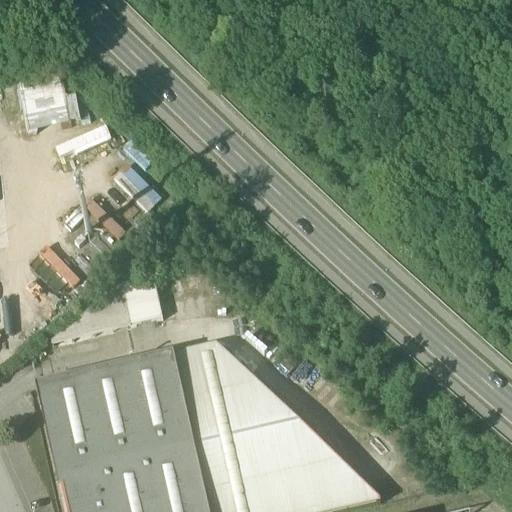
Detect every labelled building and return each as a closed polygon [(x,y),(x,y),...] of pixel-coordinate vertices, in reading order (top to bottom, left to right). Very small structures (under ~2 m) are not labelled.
[(53,96),(56,129),(76,127),(75,101),(62,102),(62,95),(53,96)] [(20,136),(29,136),(26,99),(17,99),(20,136)] [(140,220),(157,205),(123,169),(106,185),(140,220)] [(117,206),(107,217),(92,204),(85,212),(119,243),(136,224),(117,206)] [(121,289),(121,290),(130,330),(163,323),(153,282),(121,289)] [(53,348),(130,330),(121,290),(119,290),(86,318),(52,345),(53,348)] [(17,337),(38,337),(39,307),(17,306),(17,337)] [(217,350),(174,359),(208,511),(363,511),(380,508),(380,506),(217,350)] [(63,511),(208,511),(174,359),(36,390),(63,511)]
